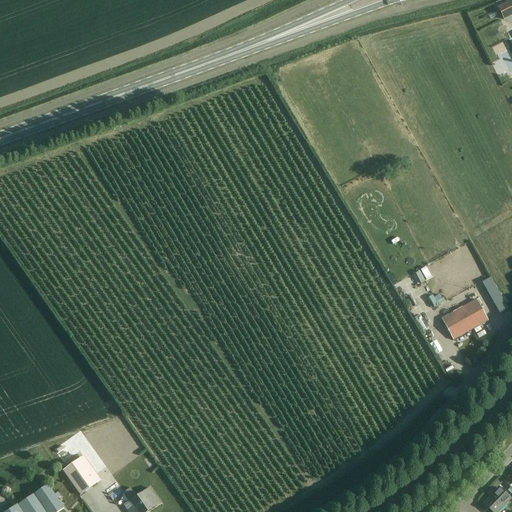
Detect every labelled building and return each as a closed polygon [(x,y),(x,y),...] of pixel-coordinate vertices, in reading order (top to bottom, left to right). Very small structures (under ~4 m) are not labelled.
[(511,0),(497,8),(503,20),(511,15),(511,0)] [(494,284),(488,287),(503,313),(508,310),(494,284)] [(440,320),(452,341),(487,321),(476,300),(440,320)] [(97,484),(79,459),(62,471),(80,496),(97,484)] [(47,485),(7,511),(59,511),(69,505),(62,496),(59,492),(54,495),(47,485)] [(116,492),(121,501),(126,498),(121,489),(116,492)] [(148,511),(160,504),(149,489),(130,503),(135,510),(131,511),(148,511)] [(491,511),(496,511),(509,499),(498,489),(493,494),(494,495),(484,505),(491,511)]
